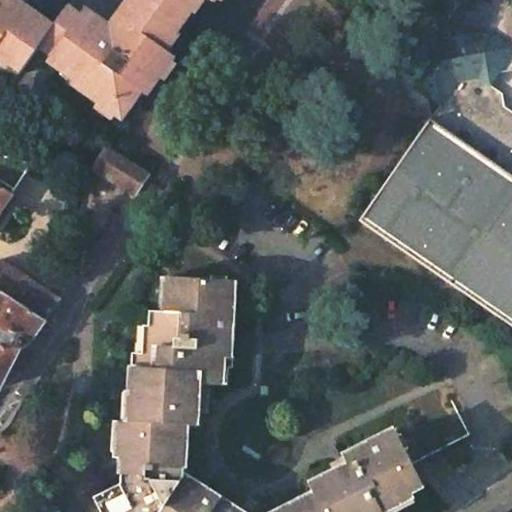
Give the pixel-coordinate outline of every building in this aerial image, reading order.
[(132,0),(112,29),(87,10),(81,18),(73,12),(70,10),(56,29),(15,0),(0,0),(0,61),(7,66),(8,65),(15,55),(27,64),(41,45),(54,56),(50,61),(64,72),(68,66),(79,75),(73,83),(100,102),(116,114),(121,118),(142,91),(146,95),(160,77),(172,60),(175,56),(167,50),(178,34),(176,33),(167,26),(175,15),(183,5),(193,11),(195,12),(203,0),(210,0),(214,3),(215,0),(132,0)] [(409,121),(422,130),(430,119),(463,141),(511,175),(511,114),(506,115),(502,121),(491,113),(495,107),(490,86),(499,73),(511,70),(511,0),(459,0),(432,40),(404,80),(402,83),(409,121)] [(184,22),(193,11),(183,5),(175,15),(184,22)] [(176,33),(184,22),(175,15),(167,26),(176,33)] [(15,55),(8,65),(20,74),(27,64),(15,55)] [(166,81),(178,64),(172,60),(160,77),(166,81)] [(62,75),(73,83),(79,75),(68,66),(64,72),(62,75)] [(95,109),(112,120),(116,114),(100,102),(95,109)] [(422,130),(360,220),(511,325),(511,175),(463,141),(430,119),(422,130)] [(148,174),(107,148),(94,168),(134,194),(148,174)] [(0,185),(0,211),(12,193),(0,185)] [(50,292),(0,259),(0,291),(43,320),(59,298),(50,292)] [(230,357),(234,281),(172,278),(171,292),(166,292),(165,312),(150,312),(148,355),(133,354),(130,408),(135,409),(134,423),(124,422),(123,437),(119,436),(118,457),(122,457),(121,483),(103,493),(112,511),(382,511),(401,503),(399,498),(423,486),(395,430),(343,457),(347,465),(309,485),(314,493),(277,511),(240,511),(221,499),(184,475),(187,425),(197,426),(199,383),(222,384),(224,357),(230,357)] [(0,383),(19,345),(21,345),(24,347),(43,320),(0,291),(0,383)]
